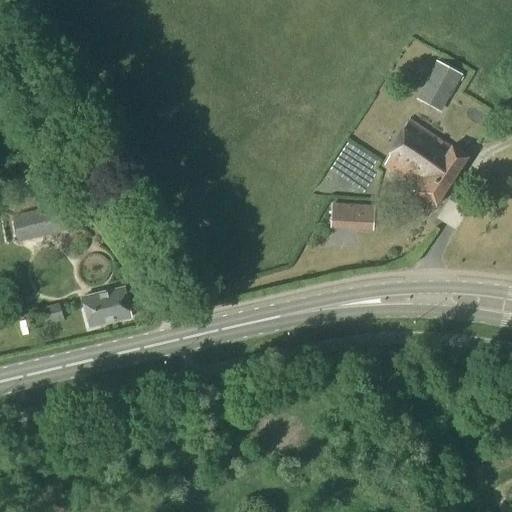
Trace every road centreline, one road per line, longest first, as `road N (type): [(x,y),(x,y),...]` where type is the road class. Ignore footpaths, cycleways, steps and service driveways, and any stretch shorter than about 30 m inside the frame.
road 1 (primary): [(511,305),(394,300),(332,307),(0,382)]
road 2 (track): [(180,341),(0,50)]
